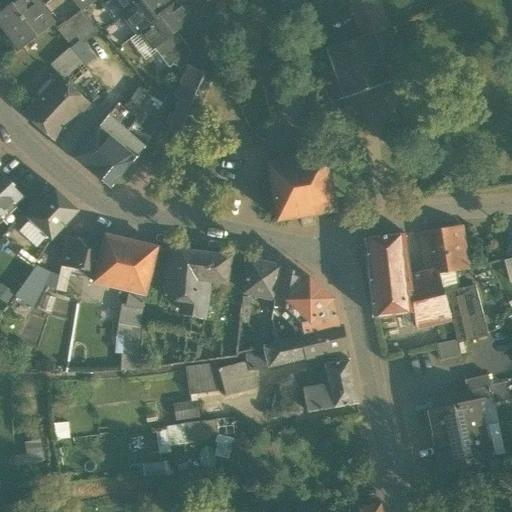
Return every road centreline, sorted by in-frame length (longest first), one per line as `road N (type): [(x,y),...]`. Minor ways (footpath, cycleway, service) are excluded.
road 1 (tertiary): [(313,248),(111,216),(14,136)]
road 2 (tertiary): [(409,511),(357,298),(313,248)]
road 3 (residential): [(313,248),(412,222),(511,215)]
